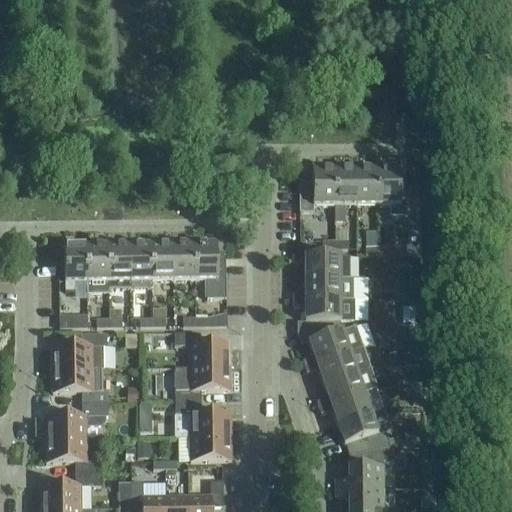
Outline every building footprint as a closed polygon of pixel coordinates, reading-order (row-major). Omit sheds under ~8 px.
[(334,209),(334,169),(311,169),(312,191),(298,191),(299,216),(313,216),(313,209),(334,209)] [(356,169),(334,169),(334,209),(334,226),(345,226),(345,209),(356,209),(356,169)] [(377,209),(377,169),(356,169),(356,209),(377,209)] [(377,169),(377,209),(389,209),(389,215),(394,220),(404,220),(404,205),(400,205),(399,169),(377,169)] [(366,250),(365,250),(365,259),(378,259),(378,250),(377,242),(376,242),(365,242),(366,250)] [(194,284),(194,244),(172,245),(172,285),(194,284)] [(225,303),(224,256),(216,256),(216,244),(194,244),(194,284),(206,284),(206,303),(225,303)] [(334,245),(334,253),(347,253),(347,244),(334,245)] [(129,285),(129,245),(107,246),(108,285),(129,285)] [(150,245),(129,245),(129,285),(129,292),(151,292),(151,285),(150,245)] [(172,285),(172,245),(150,245),(151,285),(172,285)] [(334,253),(334,245),(322,245),(322,253),(334,253)] [(86,246),(63,246),(64,296),(74,296),(74,286),(86,286),(86,246)] [(108,285),(107,246),(86,246),(86,286),(86,296),(108,296),(108,292),(108,285)] [(390,250),(378,250),(378,259),(390,259),(398,259),(398,250),(390,250)] [(299,260),(292,260),(292,267),(304,267),(304,282),(348,282),(348,259),(312,259),(299,260)] [(406,259),(398,259),(398,268),(406,268),(406,259)] [(353,303),(352,282),(348,282),(304,282),(304,297),(292,297),(292,303),(353,303)] [(414,285),(399,285),(399,298),(414,298),(414,285)] [(353,303),(292,303),(292,310),(304,310),(304,326),(317,326),(317,334),(340,330),(339,326),(353,325),(353,303)] [(58,320),(59,332),(79,332),(87,332),(86,319),(78,319),(58,320)] [(164,322),(151,323),(152,331),(164,331),(164,322)] [(195,331),(195,322),(182,322),(182,331),(195,331)] [(207,322),(195,322),(195,331),(207,331),(207,322)] [(108,332),(108,323),(96,323),(96,332),(108,332)] [(108,323),(108,332),(121,332),(121,323),(108,323)] [(152,331),(151,323),(139,323),(139,332),(152,331)] [(340,330),(317,334),(320,341),(307,346),(313,360),(301,364),(304,371),(361,351),(354,330),(341,334),(340,330)] [(188,372),(229,372),(228,348),(199,348),(199,337),(179,337),(173,337),(173,350),(188,350),(188,372)] [(51,350),(51,374),(91,373),(102,373),(102,351),(106,351),(106,338),(100,338),(80,338),(80,350),(51,350)] [(361,351),(304,371),(306,377),(317,373),(322,387),(355,376),(368,371),(361,351)] [(355,376),(322,387),(327,401),(315,405),(318,412),(375,391),(368,371),(355,376)] [(188,372),(174,372),(174,407),(200,407),(200,395),(229,395),(229,372),(188,372)] [(102,373),(91,373),(51,374),(52,397),(80,397),(81,408),(107,408),(119,408),(119,395),(102,396),(102,373)] [(420,378),(413,378),(413,390),(421,390),(425,390),(425,378),(420,378)] [(139,389),(129,389),(129,401),(139,401),(139,389)] [(382,412),(375,391),(318,412),(320,418),(331,414),(336,428),(382,412)] [(200,407),(174,407),(174,420),(175,420),(175,442),(189,442),(229,441),(229,418),(200,418),(200,407)] [(81,420),(44,420),(45,444),(85,443),(85,430),(100,429),(104,424),(104,419),(107,419),(107,408),(81,408),(81,420)] [(389,433),(382,412),(336,428),(344,449),(348,459),(353,459),(390,451),(384,435),(389,433)] [(229,441),(189,442),(190,465),(230,465),(229,441)] [(85,466),(85,443),(45,444),(45,467),(74,467),(74,478),(100,478),(100,465),(85,466)] [(137,462),(148,462),(148,448),(137,448),(137,462)] [(390,451),(353,459),(353,470),(347,470),(347,483),(335,484),(335,493),(383,492),(382,466),(393,466),(393,450),(390,451)] [(124,465),(133,466),(134,452),(125,452),(124,465)] [(164,474),(164,466),(152,466),(152,474),(164,474)] [(176,466),(164,466),(164,474),(176,474),(176,466)] [(100,478),(74,478),(74,490),(39,490),(39,511),(79,511),(79,491),(100,491),(100,478)] [(187,501),(187,511),(210,511),(211,511),(222,511),(222,485),(209,486),(209,500),(187,501)] [(129,511),(129,486),(117,487),(117,493),(117,511),(129,511)] [(164,511),(164,501),(142,501),(142,486),(129,486),(129,511),(164,511)] [(382,511),(383,492),(335,493),(335,501),(347,501),(347,511),(382,511)] [(187,511),(187,501),(164,501),(164,511),(187,511)]
